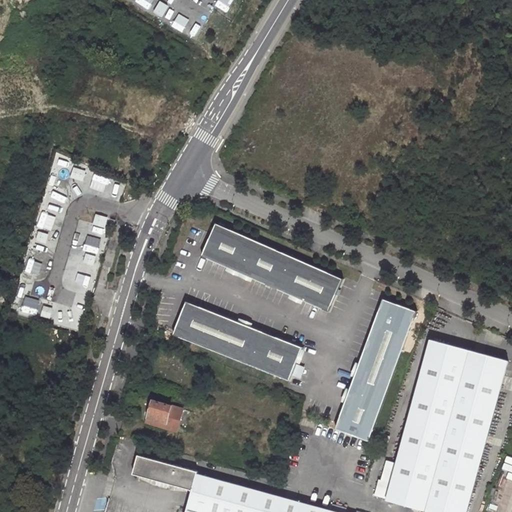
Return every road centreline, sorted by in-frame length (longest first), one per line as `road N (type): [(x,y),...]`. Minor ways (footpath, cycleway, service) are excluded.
road 1 (tertiary): [(67,511),(145,242),(183,171)]
road 2 (unclassified): [(511,319),(183,171)]
road 3 (tertiary): [(287,0),(183,171)]
road 4 (unknown): [(390,511),(333,486),(265,484)]
